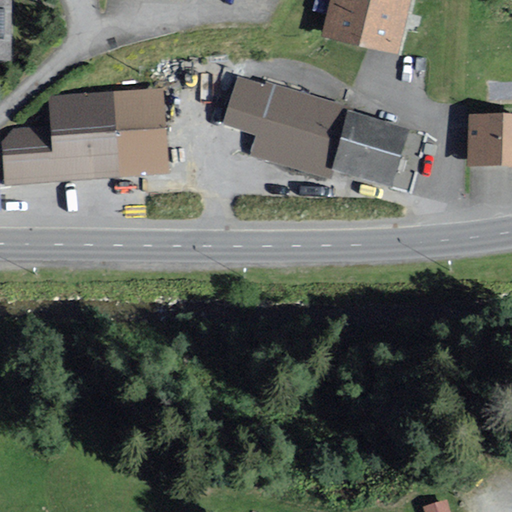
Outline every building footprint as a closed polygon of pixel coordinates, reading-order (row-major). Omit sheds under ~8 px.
[(0,0),(0,69),(10,70),(10,0),(0,0)] [(336,0),(325,43),(395,61),(411,0),(336,0)] [(251,155),(332,180),(334,173),(351,119),(353,111),(268,85),(266,92),(238,84),(225,125),(258,135),(251,155)] [(160,94),(114,97),(119,178),(166,175),(160,94)] [(8,186),(119,178),(114,97),(51,101),(53,131),(4,134),(8,186)] [(408,136),(351,119),(334,173),(391,191),(408,136)] [(471,170),(511,172),(511,125),(474,123),(471,170)] [(425,511),(450,511),(447,502),(424,509),(425,511)]
